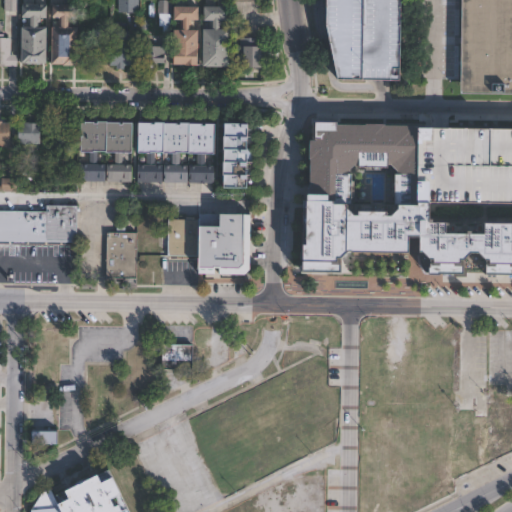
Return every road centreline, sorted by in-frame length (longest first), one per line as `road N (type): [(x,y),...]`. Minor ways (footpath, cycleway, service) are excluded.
road 1 (tertiary): [(511,307),(0,301)]
road 2 (residential): [(271,329),(252,362),(0,489)]
road 3 (residential): [(296,96),(0,89)]
road 4 (residential): [(296,96),(311,103),(511,106)]
road 5 (residential): [(15,301),(11,511)]
road 6 (residential): [(296,96),(279,172),(275,304)]
road 7 (residential): [(349,305),(351,511)]
